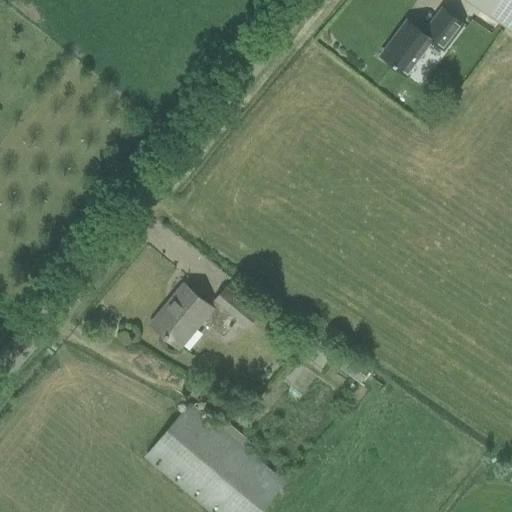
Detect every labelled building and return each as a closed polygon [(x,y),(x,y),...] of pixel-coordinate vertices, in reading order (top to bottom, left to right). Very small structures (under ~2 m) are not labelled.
[(511,0),(466,0),(511,31),(511,0)] [(381,56),(407,75),(433,41),(443,49),(462,24),(443,9),(424,34),(408,21),(381,56)] [(511,40),(504,35),(481,69),(501,83),(511,67),(511,40)] [(184,286),(152,324),(180,348),(204,318),(224,335),(238,318),(246,325),(256,314),(226,289),(210,308),(184,286)] [(225,420),(218,428),(190,404),(146,457),(212,511),(259,511),(284,483),(243,449),(249,441),(225,420)]
